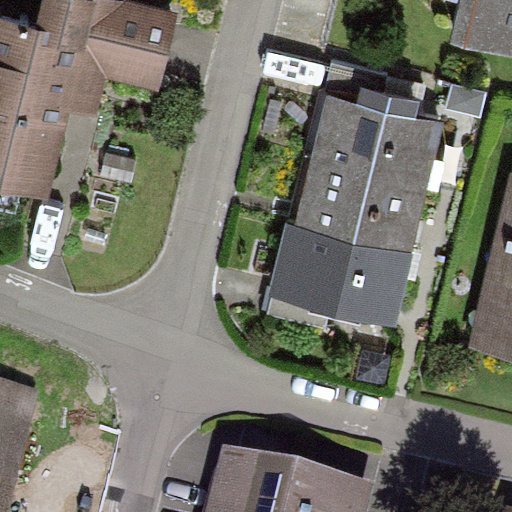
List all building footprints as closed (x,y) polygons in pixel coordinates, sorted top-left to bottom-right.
[(157,77),(173,11),(123,0),(81,0),(75,29),(69,57),(77,58),(157,77)] [(511,0),(461,0),(456,20),(511,35),(511,0)] [(0,12),(0,169),(38,179),(53,119),(62,121),(77,58),(69,57),(75,29),(0,12)] [(332,86),(385,99),(392,72),(330,57),(324,85),(332,86)] [(332,86),(315,154),(426,181),(442,113),(385,99),(332,86)] [(315,154),(300,219),(410,245),(426,181),(315,154)] [(511,210),(504,241),(511,242),(511,272),(505,300),(511,301),(511,325),(511,329),(479,321),(477,330),(511,339),(511,210)] [(300,219),(284,282),(338,294),(395,308),(410,245),(300,219)] [(330,324),(338,294),(284,282),(275,280),(268,309),(330,324)] [(0,491),(10,486),(27,401),(16,399),(11,385),(0,382),(0,491)] [(362,511),(363,509),(233,475),(222,511),(362,511)]
